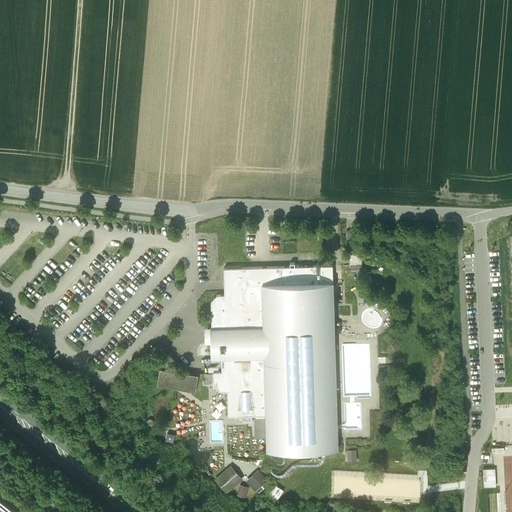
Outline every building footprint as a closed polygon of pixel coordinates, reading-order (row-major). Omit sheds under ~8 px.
[(358,231),(346,232),(346,244),(358,243),(358,231)] [(361,252),(349,253),(350,265),(361,264),(361,252)] [(290,266),(223,268),(224,295),(217,295),(211,301),(211,328),(210,328),(211,359),(221,358),(221,372),(213,372),(213,385),(219,391),(227,391),(228,417),(241,416),(241,422),(252,422),(252,416),(255,416),(255,418),(265,417),(266,451),(290,450),(314,449),(315,449),(338,448),(332,265),(295,266),(294,263),(289,263),(290,266)] [(80,341),(87,345),(95,334),(88,329),(80,341)] [(196,377),(161,371),(159,385),(193,391),(196,377)] [(173,442),(175,434),(167,432),(165,440),(173,442)] [(230,468),(217,479),(227,492),(240,480),(230,468)] [(258,473),(248,481),(255,489),(265,480),(258,473)] [(249,486),(237,483),(237,487),(238,487),(236,495),(246,497),(249,486)] [(277,501),(284,490),(273,483),(266,493),(277,501)] [(22,511),(0,494),(0,511),(22,511)]
